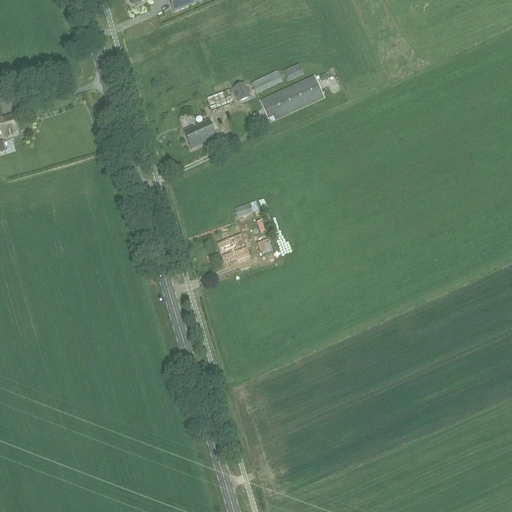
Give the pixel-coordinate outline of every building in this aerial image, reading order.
[(168,0),(174,13),(200,3),(199,0),(168,0)] [(289,83),(304,76),(299,65),(284,72),(289,83)] [(256,95),(282,82),(278,72),(251,84),(256,95)] [(270,124),(324,99),(314,77),(260,102),(270,124)] [(238,103),(250,97),(244,84),(232,89),(238,103)] [(212,113),(234,104),(229,91),(207,99),(212,113)] [(2,119),(0,110),(0,138),(18,134),(12,116),(2,119)] [(191,150),(217,138),(209,120),(183,132),(191,150)] [(259,211),(256,202),(249,204),(234,209),(238,219),(253,214),(252,213),(259,211)] [(223,265),(249,255),(241,235),(216,245),(223,265)] [(261,256),(272,252),(268,241),(257,245),(261,256)]
